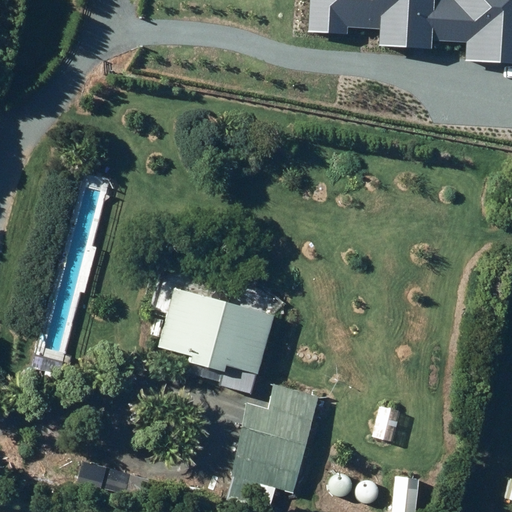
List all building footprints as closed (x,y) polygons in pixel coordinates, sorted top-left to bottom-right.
[(89,18),(67,13),(63,31),(86,36),(89,18)] [(333,129),(333,149),(361,148),(361,129),(333,129)] [(174,349),(172,355),(207,365),(209,359),(246,369),(262,312),(163,283),(146,341),(174,349)] [(321,395),(254,378),(230,476),(297,492),(321,395)] [(384,483),(336,469),(329,495),(377,508),(384,483)] [(419,511),(424,491),(396,486),(390,511),(419,511)]
